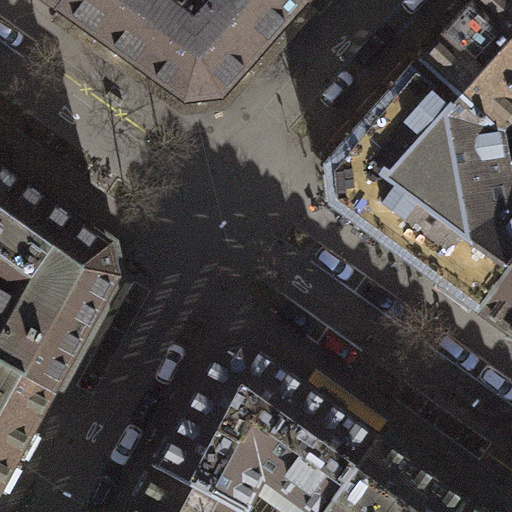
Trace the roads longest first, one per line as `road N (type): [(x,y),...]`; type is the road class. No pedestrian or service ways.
road 1 (residential): [(216,219),(511,435)]
road 2 (residential): [(57,511),(216,219)]
road 3 (residential): [(216,219),(276,135),(395,0)]
road 4 (residential): [(0,70),(216,219)]
